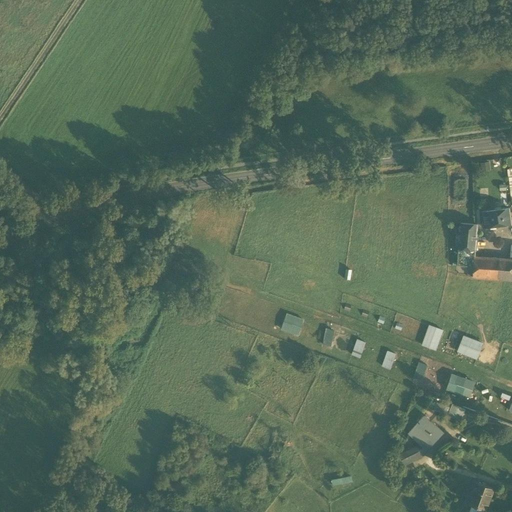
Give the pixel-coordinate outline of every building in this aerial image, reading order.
[(490,162),(480,163),(481,172),(491,171),(490,162)] [(481,212),(483,228),(511,224),(509,209),(506,209),(481,212)] [(458,257),(474,258),(474,257),(475,257),(477,225),(460,224),(458,257)] [(457,266),(473,267),(474,258),(458,257),(457,266)] [(472,278),(511,280),(511,260),(510,260),(475,257),(474,257),(474,258),(473,267),(472,278)] [(280,329),(297,335),(303,319),(286,313),(285,315),(280,329)] [(421,345),(435,350),(443,329),(429,324),(421,345)] [(322,344),(329,347),(332,331),(326,329),(322,344)] [(457,352),(477,359),(483,343),(462,336),(457,352)] [(352,355),(360,358),(365,342),(358,339),(352,355)] [(495,368),(505,372),(511,351),(511,348),(503,345),(495,368)] [(381,367),(389,370),(395,353),(387,350),(381,367)] [(412,379),(422,382),(428,365),(418,362),(412,379)] [(446,389),(469,397),(474,382),(452,374),(446,389)] [(484,398),(493,401),(496,391),(487,388),(484,398)] [(450,402),(447,410),(460,415),(463,407),(450,402)] [(445,416),(447,410),(435,406),(433,412),(445,416)] [(420,445),(427,451),(444,432),(425,416),(408,434),(420,445)] [(395,458),(400,468),(421,457),(427,451),(420,445),(395,458)] [(180,457),(189,461),(192,454),(183,450),(180,457)] [(333,483),(337,492),(351,485),(347,476),(333,483)] [(468,503),(485,510),(493,489),(476,483),(468,503)] [(162,500),(171,504),(174,497),(165,493),(162,500)]
